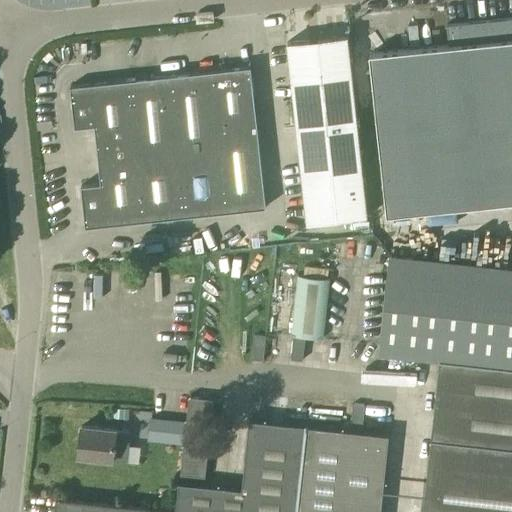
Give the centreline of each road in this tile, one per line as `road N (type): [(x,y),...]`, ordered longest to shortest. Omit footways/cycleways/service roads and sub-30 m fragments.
road 1 (unclassified): [(8,511),(31,287),(4,31)]
road 2 (residential): [(4,31),(287,0)]
